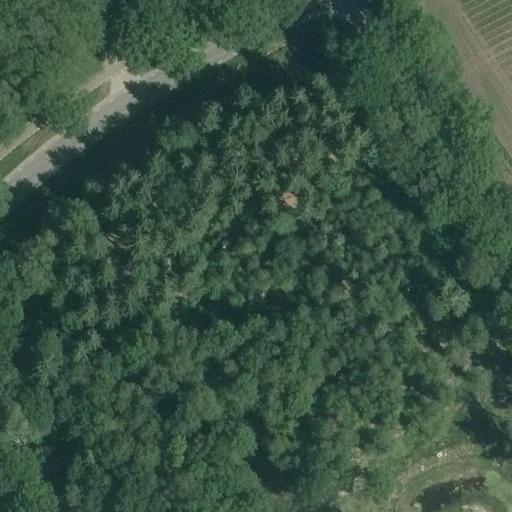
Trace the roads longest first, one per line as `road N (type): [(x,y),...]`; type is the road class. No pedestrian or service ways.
road 1 (primary): [(0,203),(127,104),(312,0)]
road 2 (unclassified): [(511,252),(347,0)]
